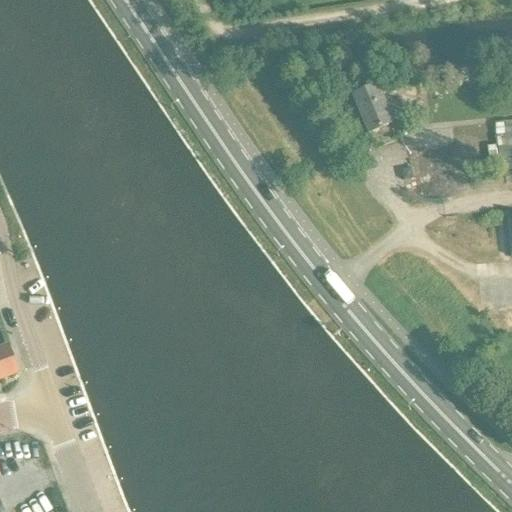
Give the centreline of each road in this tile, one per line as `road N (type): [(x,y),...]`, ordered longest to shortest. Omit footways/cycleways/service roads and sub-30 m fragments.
road 1 (primary): [(511,487),(435,419),(330,294),(125,0)]
road 2 (residential): [(50,410),(0,236)]
